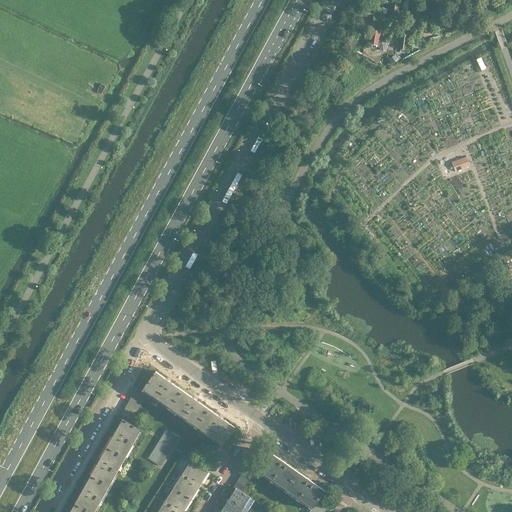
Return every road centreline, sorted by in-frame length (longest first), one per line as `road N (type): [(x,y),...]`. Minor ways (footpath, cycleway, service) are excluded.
road 1 (primary): [(21,511),(296,0)]
road 2 (primary): [(263,0),(0,484)]
road 3 (tertiary): [(147,339),(159,301),(329,0)]
road 4 (residential): [(43,511),(132,346),(147,339)]
road 5 (tertiary): [(260,422),(147,339)]
